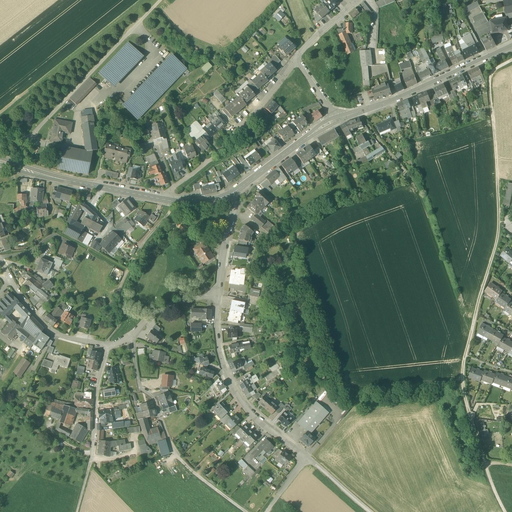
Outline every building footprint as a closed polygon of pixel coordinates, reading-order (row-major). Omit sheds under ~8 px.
[(325,0),(326,2),(323,4),(330,12),(336,7),(336,6),(337,5),(336,3),(333,0),(332,0),(331,0),(325,0)] [(381,0),(375,3),(378,9),(386,6),(383,0),(381,0)] [(511,4),(511,0),(509,1),(503,2),(505,10),(505,14),(506,15),(511,16),(511,17),(511,12),(511,4)] [(363,11),(368,16),(372,13),(364,2),(359,6),(363,11)] [(461,10),(464,15),(479,7),(477,2),(461,10)] [(322,19),(330,12),(323,4),(315,10),(315,11),(316,10),(318,13),(318,14),(322,19)] [(352,20),(361,13),(363,11),(359,6),(348,15),(352,20)] [(284,16),(280,12),(274,17),(279,22),(284,16)] [(473,24),(475,29),(488,22),(483,13),(472,19),(474,23),(473,24)] [(313,18),(317,22),(322,19),(318,14),(313,18)] [(506,18),(503,19),(495,20),(489,21),(490,25),(491,30),(492,34),(507,32),(509,31),(508,29),(507,20),(506,18)] [(337,30),(347,55),(353,52),(348,40),(349,40),(346,34),(352,34),(352,24),(343,24),(343,29),(337,30)] [(430,38),(432,44),(443,39),(442,33),(430,38)] [(474,34),(471,36),(475,46),(477,49),(480,47),(474,34)] [(464,44),(469,49),(475,46),(471,36),(462,40),(464,43),(464,44)] [(481,42),(486,51),(496,46),(490,36),(485,38),(486,40),(481,42)] [(281,47),(288,41),(285,38),(278,44),(281,47)] [(283,52),(286,56),(295,48),(288,40),(288,41),(281,47),(279,49),(282,53),(283,52)] [(99,74),(112,86),(141,56),(128,43),(99,74)] [(475,46),(469,49),(463,51),(467,59),(473,56),(479,54),(477,49),(475,46)] [(445,49),(450,59),(455,56),(454,53),(452,51),(451,47),(445,49)] [(435,51),(441,62),(445,61),(446,60),(440,48),(435,51)] [(427,64),(426,62),(424,57),(420,50),(413,53),(415,56),(414,56),(415,57),(419,55),(423,64),(424,65),(425,65),(427,64)] [(370,51),(366,51),(360,52),(362,67),(368,66),(372,66),(370,51)] [(464,61),(461,54),(455,56),(459,63),(464,61)] [(275,55),(270,59),(276,65),(281,61),(275,55)] [(459,63),(455,56),(450,59),(453,66),(459,63)] [(124,107),(137,120),(183,72),(186,69),(173,57),(124,107)] [(274,67),(276,65),(270,59),(268,62),(269,64),(270,63),(274,67)] [(434,76),(440,72),(436,65),(435,63),(432,65),(429,60),(426,62),(427,64),(429,67),(434,76)] [(441,62),(436,65),(440,72),(449,68),(445,61),(441,62)] [(212,67),(208,62),(201,69),(206,73),(212,67)] [(399,65),(401,71),(412,68),(410,62),(399,65)] [(269,64),(268,65),(265,68),(271,75),(276,70),(274,67),(270,63),(269,64)] [(415,69),(421,82),(434,76),(429,67),(426,69),(420,71),(419,68),(416,69),(415,69)] [(473,70),(476,77),(479,85),(482,84),(480,76),(482,75),(479,69),(478,67),(473,70)] [(266,79),(271,75),(265,68),(260,72),(266,79)] [(476,86),(479,85),(476,77),(473,70),(467,73),(471,80),(473,79),(476,86)] [(268,81),(266,79),(260,72),(259,71),(255,76),(263,85),(268,81)] [(404,81),(407,88),(417,84),(414,75),(404,80),(404,81)] [(462,75),(455,79),(459,86),(462,85),(463,87),(467,85),(466,83),(465,83),(462,75)] [(258,89),(263,85),(255,76),(249,80),(252,83),(257,89),(258,89)] [(70,99),(76,106),(96,85),(90,78),(70,99)] [(455,88),(459,86),(455,79),(449,82),(452,89),(453,91),(454,92),(454,91),(456,90),(455,88)] [(246,85),(248,83),(247,82),(247,81),(239,87),(240,88),(241,90),(246,86),(246,85)] [(392,83),(397,94),(404,90),(401,84),(396,86),(395,82),(392,83)] [(252,93),(255,91),(250,85),(248,83),(246,85),(246,86),(252,93)] [(371,90),(375,101),(382,99),(385,98),(392,96),(388,84),(383,86),(383,87),(377,89),(376,88),(371,90)] [(436,94),(438,98),(447,94),(448,94),(448,93),(443,84),(433,89),(436,94)] [(246,86),(241,90),(250,100),(255,95),(252,93),(246,86)] [(245,104),(250,100),(241,90),(237,94),(239,97),(245,104)] [(423,94),(417,96),(423,109),(427,108),(428,107),(426,102),(423,95),(423,94)] [(432,96),(433,100),(434,103),(435,106),(435,107),(441,104),(439,100),(438,98),(436,94),(432,96)] [(423,111),(423,109),(417,96),(411,98),(415,107),(418,106),(420,111),(420,112),(422,111),(423,111)] [(246,105),(245,104),(239,97),(235,100),(236,101),(232,105),(231,104),(225,109),(232,117),(232,118),(232,117),(238,112),(238,113),(240,111),(240,110),(246,105)] [(65,104),(72,110),(76,106),(70,99),(65,104)] [(408,100),(402,102),(405,110),(408,119),(412,118),(409,109),(408,110),(408,109),(409,108),(410,108),(408,100)] [(265,109),(271,114),(278,106),(272,101),(265,109)] [(399,112),(400,112),(405,110),(402,102),(397,104),(399,112)] [(301,110),(304,114),(306,116),(310,113),(309,110),(320,106),(318,103),(301,110)] [(222,111),(229,119),(232,117),(225,109),(224,109),(222,111)] [(408,119),(405,110),(400,112),(403,121),(408,119)] [(312,115),(316,121),(322,117),(317,111),(312,115)] [(213,121),(218,116),(220,115),(217,112),(210,117),(213,121)] [(81,117),(82,124),(94,123),(93,116),(84,117),(81,117)] [(218,116),(213,121),(210,123),(217,131),(225,125),(222,121),(218,116)] [(302,116),(298,119),(304,127),(306,126),(308,124),(305,120),(302,116)] [(302,129),(304,127),(298,119),(298,118),(293,122),(292,123),(296,127),(299,131),(302,129)] [(151,126),(153,133),(161,131),(162,133),(165,133),(162,119),(156,121),(153,123),(154,125),(151,126)] [(340,127),(346,137),(351,134),(349,131),(362,126),(361,123),(360,121),(359,121),(359,119),(345,124),(340,127)] [(376,126),(379,133),(390,129),(391,131),(396,129),(393,123),(392,119),(376,126)] [(51,141),(61,143),(63,133),(64,130),(70,132),(72,124),(55,120),(51,141)] [(213,134),(217,131),(210,123),(207,120),(205,122),(208,125),(203,129),(206,133),(210,138),(214,134),(213,134)] [(194,137),(197,141),(197,140),(201,137),(204,135),(206,133),(203,129),(196,122),(189,128),(196,136),(194,137)] [(97,150),(94,123),(82,124),(86,152),(97,150)] [(282,130),(283,131),(288,139),(294,135),(291,131),(291,130),(291,131),(290,129),(288,127),(287,127),(282,130)] [(187,130),(191,139),(194,137),(196,136),(189,128),(187,130)] [(318,139),(322,147),(339,137),(334,129),(318,139)] [(166,139),(165,133),(162,133),(161,131),(153,133),(154,140),(161,138),(162,142),(163,150),(168,148),(167,140),(166,139)] [(284,142),(288,139),(283,131),(278,134),(281,138),(284,142)] [(356,138),(359,146),(366,142),(362,135),(356,138)] [(199,147),(202,152),(209,146),(207,143),(201,137),(197,140),(199,143),(198,144),(200,146),(199,147)] [(270,150),(273,153),(280,148),(276,142),(275,141),(273,138),(272,139),(270,141),(271,142),(267,145),(268,146),(269,148),(270,150)] [(368,141),(366,142),(359,146),(362,150),(365,148),(370,146),(374,144),(372,140),(368,142),(368,141)] [(137,148),(139,153),(147,149),(144,143),(137,148)] [(113,157),(116,158),(118,148),(119,145),(114,144),(114,145),(106,144),(104,151),(106,151),(106,153),(105,157),(108,158),(108,159),(112,160),(113,157)] [(310,145),(305,148),(312,158),(317,155),(314,150),(310,145)] [(187,159),(187,160),(196,157),(193,147),(191,148),(190,147),(189,147),(188,146),(183,148),(184,149),(186,156),(187,159)] [(366,157),(368,161),(385,151),(382,147),(369,155),(366,157)] [(121,148),(118,148),(116,158),(115,161),(120,162),(120,161),(123,162),(122,163),(126,164),(128,158),(129,158),(131,150),(125,148),(124,151),(120,150),(121,148)] [(308,161),(312,158),(305,148),(301,152),(308,161)] [(88,175),(92,151),(97,151),(97,150),(86,152),(83,152),(83,151),(76,150),(76,151),(76,152),(72,152),(72,151),(61,149),(58,169),(88,175)] [(323,153),(322,151),(319,153),(316,149),(314,150),(317,155),(318,157),(323,153)] [(256,152),(251,156),(255,162),(260,159),(261,159),(256,152)] [(303,164),(308,161),(301,152),(296,155),(301,161),(303,164)] [(148,164),(150,163),(157,161),(154,154),(146,158),(148,164)] [(170,163),(173,173),(174,173),(177,172),(178,172),(177,170),(182,169),(181,166),(180,162),(177,155),(174,156),(176,161),(175,161),(175,160),(170,162),(170,163)] [(250,166),(255,162),(251,156),(246,160),(245,160),(250,167),(250,166)] [(355,161),(358,167),(369,162),(368,161),(366,157),(363,158),(361,159),(360,159),(358,160),(357,159),(355,161)] [(291,159),(286,162),(293,172),(298,168),(295,164),(291,159)] [(393,162),(390,161),(384,164),(386,169),(394,165),(393,162)] [(288,175),(293,172),(286,162),(281,166),(285,171),(288,175)] [(298,168),(300,171),(303,169),(298,162),(295,164),(298,168)] [(152,168),(152,169),(154,174),(155,175),(158,174),(162,173),(159,165),(152,168)] [(234,167),(228,171),(223,176),(228,183),(234,178),(239,174),(234,167)] [(266,179),(271,184),(277,179),(280,184),(286,179),(278,168),(266,178),(266,179)] [(130,178),(137,180),(138,178),(139,175),(139,172),(132,170),(130,177),(130,178)] [(282,173),(289,182),(292,180),(288,175),(285,171),(282,173)] [(159,182),(161,186),(168,183),(165,175),(164,175),(159,178),(156,178),(158,183),(159,182)] [(259,185),(264,189),(264,190),(268,187),(271,184),(266,179),(259,185)] [(202,188),(204,196),(210,195),(216,193),(217,193),(216,191),(215,186),(215,185),(208,187),(202,188)] [(58,199),(62,200),(65,189),(63,189),(58,188),(58,187),(56,192),(55,196),(56,196),(58,197),(58,199)] [(34,203),(36,203),(36,202),(41,202),(42,202),(42,200),(43,190),(41,189),(31,189),(30,201),(33,202),(34,203)] [(67,190),(65,189),(62,200),(66,201),(67,199),(70,200),(72,192),(72,191),(72,192),(67,191),(67,190)] [(255,197),(256,198),(264,205),(269,200),(266,197),(261,192),(260,191),(257,194),(258,194),(256,197),(255,196),(255,197)] [(25,210),(28,208),(27,206),(26,204),(27,204),(26,195),(17,195),(17,201),(21,201),(21,206),(13,211),(13,217),(20,212),(25,210)] [(265,206),(264,205),(256,198),(247,208),(255,215),(256,215),(259,211),(260,212),(261,211),(261,210),(265,206)] [(112,203),(113,211),(115,209),(117,207),(120,204),(116,199),(112,203)] [(125,216),(135,209),(127,199),(120,204),(117,207),(121,211),(122,213),(125,216)] [(82,209),(83,210),(87,207),(86,206),(78,201),(67,223),(71,225),(73,226),(75,221),(82,209)] [(85,227),(90,229),(97,216),(89,209),(86,213),(90,216),(84,226),(85,227)] [(137,216),(146,222),(147,222),(148,219),(150,217),(149,217),(141,211),(137,216)] [(81,224),(84,226),(90,216),(86,213),(81,224)] [(260,218),(256,215),(255,215),(251,220),(255,223),(260,218)] [(104,223),(97,216),(90,229),(98,234),(104,223)] [(143,227),(146,222),(137,216),(134,220),(136,222),(135,223),(137,224),(138,223),(143,227)] [(255,223),(261,228),(265,223),(266,222),(260,218),(255,223)] [(114,228),(116,230),(125,224),(128,222),(126,219),(114,228)] [(82,231),(83,231),(85,227),(84,226),(81,224),(75,221),(73,226),(82,231)] [(272,229),(274,230),(277,228),(267,221),(266,222),(265,223),(270,227),(272,229)] [(120,230),(118,232),(121,234),(121,235),(126,231),(132,228),(131,227),(128,222),(125,224),(127,227),(123,230),(124,230),(121,232),(120,230)] [(261,228),(266,231),(270,227),(265,223),(261,228)] [(65,233),(77,240),(82,231),(73,226),(71,225),(65,233)] [(247,242),(250,243),(251,236),(254,233),(250,230),(245,226),(244,225),(240,230),(238,240),(247,242)] [(112,232),(118,237),(121,234),(118,232),(116,230),(114,228),(113,227),(110,231),(112,232)] [(83,231),(82,231),(77,240),(87,246),(92,237),(88,235),(82,231),(83,231)] [(112,232),(106,239),(114,247),(121,240),(118,237),(112,232)] [(1,241),(5,252),(11,250),(6,239),(1,241)] [(109,253),(114,247),(106,239),(105,239),(100,245),(109,253)] [(124,243),(122,241),(121,240),(114,247),(117,250),(124,243)] [(90,247),(95,250),(98,245),(99,244),(93,241),(90,247)] [(196,255),(203,265),(208,262),(206,260),(209,258),(211,260),(214,258),(213,256),(207,247),(203,242),(193,250),(196,255)] [(59,254),(68,258),(70,254),(72,255),(74,249),(72,249),(64,245),(63,245),(59,254)] [(114,247),(109,253),(112,257),(118,251),(117,250),(114,247)] [(233,253),(237,253),(237,257),(242,258),(245,258),(246,255),(247,255),(248,249),(234,247),(233,253)] [(505,261),(509,264),(511,260),(511,252),(507,248),(501,255),(506,260),(505,261)] [(232,261),(231,267),(240,266),(242,258),(237,257),(236,260),(232,259),(232,261)] [(41,259),(38,265),(49,270),(51,266),(52,264),(41,259)] [(54,264),(60,267),(62,263),(58,261),(58,260),(55,259),(54,261),(55,262),(54,264)] [(47,276),(49,270),(38,265),(36,271),(47,276)] [(229,288),(235,289),(238,289),(239,285),(243,285),(245,275),(240,275),(240,270),(237,270),(237,269),(236,269),(236,270),(235,270),(235,271),(231,270),(231,271),(230,274),(229,282),(229,288)] [(41,284),(42,285),(46,283),(43,280),(43,281),(42,282),(40,280),(40,279),(34,275),(32,277),(39,283),(41,284)] [(29,289),(36,281),(32,278),(30,280),(29,279),(24,285),(29,289)] [(47,291),(53,286),(49,280),(46,283),(42,285),(44,287),(47,291)] [(36,281),(29,289),(41,299),(42,297),(45,295),(41,291),(39,289),(42,286),(36,281)] [(487,292),(492,284),(491,283),(484,292),(486,293),(487,292)] [(492,297),(496,300),(501,293),(502,291),(499,289),(492,284),(487,292),(493,296),(492,297)] [(45,295),(42,297),(47,302),(48,301),(51,298),(48,293),(47,293),(43,288),(41,291),(45,295)] [(508,298),(501,293),(496,300),(496,301),(502,305),(501,306),(505,309),(510,302),(511,300),(508,298)] [(0,303),(0,313),(5,318),(7,316),(14,309),(16,307),(19,304),(10,294),(0,303)] [(42,297),(41,299),(38,303),(42,307),(44,304),(47,302),(42,297)] [(232,301),(229,311),(241,314),(244,314),(245,314),(243,313),(243,310),(245,310),(244,310),(244,309),(245,303),(232,301)] [(16,307),(21,313),(25,310),(19,304),(16,307)] [(16,307),(14,309),(22,317),(18,323),(19,324),(25,317),(24,316),(21,313),(16,307)] [(37,311),(42,316),(46,312),(41,307),(37,311)] [(44,320),(53,326),(57,321),(56,321),(63,312),(57,307),(57,308),(50,316),(48,314),(44,320)] [(201,320),(211,321),(211,310),(202,310),(192,309),(192,313),(191,317),(201,318),(201,320)] [(227,322),(237,324),(238,321),(240,322),(241,314),(229,311),(227,322)] [(60,320),(69,326),(75,317),(68,313),(65,312),(60,320)] [(12,333),(15,335),(17,337),(23,342),(30,335),(22,329),(26,324),(35,329),(38,323),(28,313),(24,316),(25,317),(19,324),(18,325),(19,326),(12,333)] [(8,339),(10,341),(12,338),(15,335),(12,333),(19,326),(18,325),(10,318),(7,320),(9,322),(1,333),(4,336),(5,335),(8,338),(8,339)] [(79,327),(88,330),(90,320),(85,319),(82,318),(80,323),(79,327)] [(44,329),(38,323),(35,329),(26,324),(22,329),(30,335),(23,342),(30,348),(33,345),(41,333),(44,329)] [(488,339),(488,338),(493,330),(489,328),(490,328),(482,324),(478,332),(484,335),(483,337),(488,339)] [(154,331),(157,333),(160,329),(155,325),(152,329),(154,331)] [(227,330),(227,338),(232,338),(237,338),(240,338),(240,333),(237,333),(236,330),(227,330)] [(494,343),(498,345),(503,337),(503,336),(500,334),(493,330),(488,338),(495,341),(494,343)] [(152,340),(156,344),(161,338),(156,334),(157,333),(154,331),(154,332),(153,333),(151,331),(150,332),(146,337),(149,340),(152,341),(152,340)] [(49,338),(41,333),(33,345),(40,350),(41,351),(45,344),(49,339),(50,338),(49,337),(49,338)] [(249,342),(250,347),(257,345),(255,337),(248,338),(249,342)] [(508,353),(509,351),(511,344),(511,342),(510,341),(503,337),(498,345),(504,349),(503,350),(504,350),(508,353)] [(249,342),(242,343),(243,348),(241,348),(242,351),(244,350),(250,349),(250,347),(249,342)] [(240,352),(242,351),(241,348),(243,348),(242,343),(229,346),(231,354),(234,353),(236,353),(240,352)] [(33,345),(30,348),(38,354),(40,350),(33,345)] [(91,356),(90,360),(99,362),(101,353),(96,352),(92,351),(91,351),(91,355),(90,356),(91,356)] [(151,360),(156,361),(164,363),(165,357),(166,354),(153,351),(152,355),(151,360)] [(151,360),(152,355),(149,355),(148,362),(156,364),(156,361),(151,360)] [(56,370),(57,371),(58,366),(67,369),(70,360),(63,357),(62,358),(56,356),(52,369),(56,370)] [(207,358),(199,360),(200,364),(202,366),(204,367),(209,365),(207,358)] [(13,373),(19,378),(30,363),(23,359),(21,362),(13,373)] [(236,370),(243,367),(243,366),(241,363),(239,359),(233,363),(236,370)] [(41,366),(50,369),(53,363),(44,360),(41,366)] [(98,366),(99,362),(90,360),(89,360),(87,369),(96,371),(97,366),(98,366)] [(243,367),(244,370),(245,370),(252,366),(254,365),(252,362),(247,365),(243,367)] [(270,368),(272,373),(280,369),(277,364),(270,368)] [(114,383),(114,385),(119,384),(118,382),(122,382),(119,374),(118,374),(117,367),(111,368),(110,371),(108,372),(109,384),(114,383)] [(480,381),(481,379),(483,372),(480,371),(472,368),(469,377),(476,379),(475,381),(480,383),(480,381)] [(207,377),(212,378),(213,373),(211,372),(206,371),(205,370),(200,369),(199,375),(203,376),(207,378),(207,377)] [(265,377),(267,381),(280,374),(277,370),(272,373),(265,377)] [(492,383),(493,382),(495,375),(492,373),(484,371),(483,372),(481,379),(487,382),(487,383),(492,385),(492,383)] [(503,389),(504,386),(507,377),(504,376),(496,373),(495,375),(493,382),(499,384),(499,385),(503,387),(503,389)] [(169,387),(171,387),(172,380),(173,381),(173,377),(171,377),(163,376),(162,386),(169,387)] [(239,385),(242,390),(253,384),(250,379),(250,378),(245,381),(239,385)] [(71,388),(79,390),(81,383),(73,381),(71,388)] [(219,392),(220,391),(225,388),(226,387),(223,382),(221,383),(220,384),(218,385),(216,386),(216,387),(219,392)] [(253,384),(242,390),(245,396),(250,393),(252,396),(255,394),(253,391),(257,389),(253,384)] [(103,391),(104,398),(116,396),(115,391),(115,389),(103,391)] [(216,398),(222,395),(220,391),(219,392),(220,393),(221,395),(217,397),(216,395),(216,394),(213,389),(212,390),(216,398)] [(159,396),(161,403),(171,400),(169,393),(163,395),(159,396)] [(74,407),(83,408),(83,407),(83,399),(84,395),(82,395),(82,396),(75,396),(75,398),(74,407)] [(258,403),(264,409),(271,402),(271,401),(267,398),(267,399),(263,397),(258,403)] [(83,399),(83,407),(84,407),(92,408),(93,400),(91,399),(83,399)] [(173,406),(171,400),(161,403),(163,410),(167,408),(173,406)] [(40,414),(59,420),(64,406),(52,403),(48,402),(47,406),(43,405),(40,414)] [(140,407),(142,413),(154,409),(153,402),(140,405),(140,407)] [(277,407),(271,402),(264,409),(271,415),(274,411),(277,407)] [(219,421),(226,415),(228,413),(226,411),(227,410),(225,407),(224,408),(223,407),(225,406),(222,403),(219,405),(218,404),(216,406),(217,407),(213,412),(220,420),(219,421)] [(278,414),(283,409),(284,407),(280,403),(277,407),(274,411),(278,414)] [(316,403),(304,417),(298,423),(297,424),(307,432),(310,435),(318,425),(319,426),(318,425),(328,414),(316,403)] [(167,408),(169,414),(177,411),(175,405),(173,406),(167,408)] [(65,406),(64,406),(59,420),(58,423),(61,423),(69,426),(74,412),(75,409),(73,408),(65,406)] [(156,416),(154,409),(142,413),(143,419),(146,418),(156,416)] [(98,412),(99,419),(110,417),(110,413),(109,410),(98,412)] [(149,445),(157,443),(165,441),(167,440),(164,432),(159,434),(158,429),(150,431),(146,418),(143,419),(142,413),(139,413),(136,414),(138,420),(142,432),(146,441),(149,445)] [(277,420),(286,427),(292,420),(286,415),(284,413),(277,420)] [(219,421),(222,424),(225,421),(227,422),(230,419),(226,415),(219,421)] [(230,419),(227,422),(225,424),(228,427),(229,425),(232,428),(240,421),(234,415),(230,419)] [(295,421),(298,423),(304,417),(301,415),(295,421)] [(112,416),(110,417),(99,419),(100,425),(97,425),(97,431),(101,431),(101,427),(105,427),(104,423),(108,423),(108,424),(113,423),(112,416)] [(77,442),(80,444),(88,431),(88,430),(86,429),(81,426),(77,424),(75,423),(75,424),(76,425),(70,437),(73,439),(78,441),(77,442)] [(236,434),(240,438),(248,430),(244,426),(240,429),(236,434)] [(56,430),(69,437),(70,433),(59,428),(57,427),(56,430)] [(232,433),(234,436),(236,434),(240,429),(238,427),(232,433)] [(245,442),(245,441),(252,434),(248,430),(240,438),(245,442)] [(304,444),(308,447),(314,441),(314,440),(309,436),(310,435),(307,432),(300,440),(304,444)] [(253,433),(252,434),(245,441),(250,445),(254,441),(257,438),(253,433)] [(42,440),(48,444),(52,438),(46,434),(42,440)] [(314,441),(316,443),(322,437),(319,434),(315,439),(314,440),(314,441)] [(97,456),(109,457),(113,456),(113,453),(110,452),(110,448),(116,447),(117,447),(116,442),(111,442),(103,441),(99,441),(97,456)] [(168,454),(165,441),(157,443),(161,456),(168,454)] [(247,447),(250,450),(257,443),(254,441),(250,445),(247,447)] [(261,455),(259,453),(262,450),(264,452),(266,453),(269,449),(270,450),(273,447),(266,441),(263,445),(262,444),(251,455),(262,465),(267,460),(261,455)] [(118,447),(119,452),(131,449),(130,444),(125,445),(126,445),(118,447)] [(147,453),(148,456),(152,455),(151,451),(148,447),(146,447),(146,445),(139,446),(141,455),(147,453)] [(272,455),(277,459),(282,453),(278,450),(272,455)] [(282,462),(284,464),(286,464),(289,460),(290,460),(290,456),(288,456),(286,455),(284,454),(285,453),(283,451),(282,453),(277,459),(276,460),(279,463),(282,462)] [(244,469),(247,466),(241,460),(237,463),(243,470),(244,469)] [(248,476),(250,478),(254,473),(247,466),(244,469),(243,470),(242,471),(248,476)]
